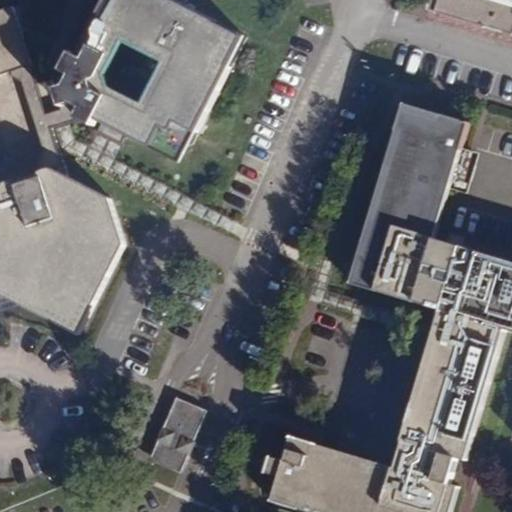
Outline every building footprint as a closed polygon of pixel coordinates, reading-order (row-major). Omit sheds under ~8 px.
[(0,296),(5,295),(82,335),(127,243),(113,198),(69,176),(52,128),(66,125),(77,121),(79,117),(94,125),(98,117),(130,134),(152,145),(156,146),(185,159),(247,35),(179,0),(105,0),(79,53),(72,49),(63,69),(52,73),(51,78),(38,82),(31,61),(12,5),(0,8),(0,296)] [(511,9),(481,0),(428,0),(426,7),(511,32),(511,9)] [(458,106),(391,88),(339,272),(386,286),(403,291),(428,298),(384,454),(368,449),(278,424),(271,448),(255,443),(251,460),(267,464),(259,490),(334,511),(435,511),(447,473),(438,470),(446,444),(456,447),(494,317),(511,322),(511,248),(462,234),(427,224),(441,171),(458,176),(469,137),(452,133),(458,106)] [(322,244),(297,237),(290,253),(290,255),(302,257),(293,284),(326,293),(397,315),(403,291),(386,286),(384,293),(314,272),(322,244)] [(203,412),(179,402),(157,457),(180,467),(203,412)]
